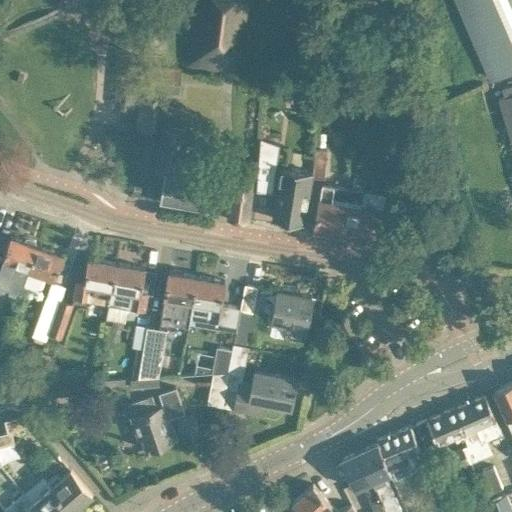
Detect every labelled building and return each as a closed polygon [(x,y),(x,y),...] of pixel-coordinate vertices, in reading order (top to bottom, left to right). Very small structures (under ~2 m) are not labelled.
[(240,57),(249,0),(195,0),(186,63),(223,69),(225,64),(240,57)] [(511,0),(459,0),(493,78),(511,69),(511,0)] [(180,67),(141,64),(139,89),(178,91),(180,67)] [(136,67),(118,65),(115,103),(133,104),(136,67)] [(346,85),(318,83),(316,111),(344,113),(346,85)] [(511,92),(510,93),(508,85),(497,88),(499,97),(498,97),(511,142),(511,92)] [(141,96),(139,130),(156,131),(157,96),(141,96)] [(164,171),(160,200),(213,209),(218,179),(205,177),(207,162),(181,158),(185,129),(164,125),(160,148),(156,148),(155,152),(159,153),(156,170),(164,171)] [(257,175),(256,191),(272,193),(279,143),(259,136),(259,148),(257,175)] [(325,176),(326,148),(314,148),(313,176),(325,176)] [(280,172),(273,217),(304,222),(312,171),(289,167),(288,173),(280,172)] [(235,171),(231,198),(228,218),(247,220),(250,201),(253,174),(235,171)] [(319,198),(314,226),(341,230),(348,190),(348,187),(322,183),(319,198)] [(380,211),(382,193),(348,187),(348,190),(341,230),(368,235),(372,210),(380,211)] [(0,256),(0,282),(21,289),(23,284),(37,243),(35,243),(36,241),(35,238),(27,236),(25,237),(24,239),(11,234),(2,258),(0,256)] [(23,284),(37,289),(42,273),(55,278),(64,253),(37,243),(23,284)] [(77,279),(74,296),(109,303),(112,288),(117,261),(89,256),(84,280),(77,279)] [(124,320),(127,306),(144,309),(148,292),(140,291),(145,266),(117,261),(112,288),(109,303),(107,316),(124,320)] [(169,269),(162,312),(171,313),(170,318),(175,323),(188,325),(193,300),(192,300),(197,274),(169,269)] [(221,302),(225,279),(197,274),(192,300),(193,300),(209,303),(206,319),(218,321),(217,327),(235,330),(236,324),(237,325),(240,308),(240,306),(221,302)] [(45,338),(48,333),(60,298),(63,299),(67,286),(53,281),(34,333),(45,338)] [(245,282),(240,306),(240,308),(253,311),(258,285),(245,282)] [(288,320),(286,333),(304,337),(312,295),(278,289),(272,317),(288,320)] [(75,303),(63,299),(60,298),(48,333),(63,338),(75,303)] [(131,345),(137,346),(133,376),(137,376),(146,325),(135,323),(131,345)] [(166,328),(146,325),(137,376),(158,374),(166,328)] [(231,347),(228,369),(221,404),(248,410),(249,405),(259,407),(262,412),(275,414),(281,411),(282,403),(290,404),(294,385),(306,387),(307,379),(255,369),(252,384),(239,381),(241,372),(242,372),(247,344),(232,342),(231,347)] [(213,371),(228,369),(231,347),(216,344),(211,368),(211,371),(213,371)] [(50,365),(53,354),(42,351),(36,370),(53,375),(55,367),(50,365)] [(158,374),(137,376),(133,376),(132,385),(159,384),(158,374)] [(97,379),(79,380),(55,382),(31,384),(32,403),(56,401),(56,393),(98,389),(97,379)] [(511,379),(494,388),(511,427),(511,379)] [(146,445),(145,445),(146,448),(170,440),(165,426),(171,424),(168,417),(185,411),(176,385),(158,391),(163,404),(156,406),(152,394),(128,402),(132,414),(131,414),(139,435),(142,434),(146,445)] [(484,392),(454,405),(465,431),(462,432),(467,443),(463,445),(469,460),(486,453),(480,437),(500,428),(492,411),(484,392)] [(454,405),(426,417),(437,443),(462,432),(465,431),(454,405)] [(7,431),(11,430),(33,424),(24,413),(4,419),(7,431)] [(404,471),(416,466),(410,454),(420,449),(410,424),(376,438),(377,440),(387,464),(390,471),(389,471),(402,498),(405,496),(406,497),(414,494),(404,471)] [(11,430),(7,431),(0,432),(0,445),(14,442),(11,430)] [(390,471),(387,464),(377,440),(359,449),(387,511),(390,511),(400,508),(384,473),(389,471),(390,471)] [(387,511),(359,449),(341,457),(354,486),(362,482),(375,511),(387,511)] [(494,465),(484,469),(493,490),(503,486),(494,465)] [(57,471),(47,480),(72,510),(92,493),(70,467),(61,475),(57,471)] [(37,489),(41,493),(32,501),(41,511),(69,511),(72,510),(47,480),(37,489)] [(322,511),(320,509),(329,500),(313,482),(292,501),(300,510),(297,511),(322,511)] [(21,490),(3,506),(8,511),(41,511),(32,501),(31,501),(21,490)] [(511,511),(511,506),(506,492),(485,501),(490,511),(511,511)] [(357,511),(352,502),(338,510),(339,511),(357,511)]
